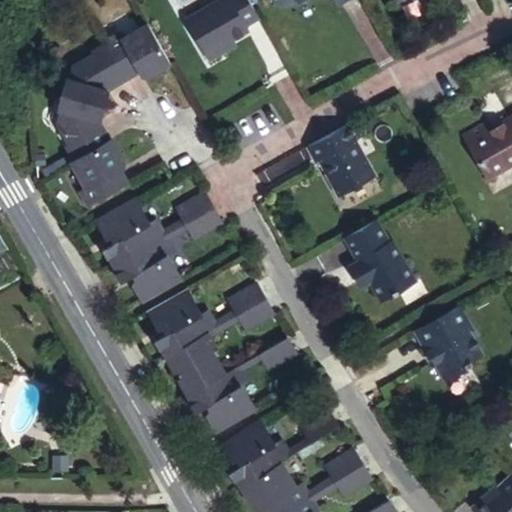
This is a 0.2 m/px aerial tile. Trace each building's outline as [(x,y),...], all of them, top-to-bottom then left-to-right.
[(261,12),(254,0),(209,0),(189,12),(214,53),(228,45),(226,40),(236,34),(251,25),(248,20),(261,12)] [(175,57),(149,13),(121,29),(118,23),(106,30),(107,33),(130,73),(143,66),(145,71),(152,71),(175,57)] [(63,80),(63,86),(109,99),(112,84),(130,73),(107,33),(92,42),(93,46),(75,56),(70,70),(65,70),(63,80)] [(239,39),(236,34),(226,40),(228,45),(239,39)] [(63,86),(62,128),(70,140),(67,142),(75,155),(113,132),(104,117),(109,99),(63,86)] [(511,165),(511,112),(498,120),(493,124),(483,130),(479,124),(453,139),(480,185),(511,165)] [(356,113),(308,140),(316,155),(321,152),(329,166),(326,167),(339,189),(376,168),(356,132),(364,127),(356,113)] [(75,155),(71,157),(88,184),(82,188),(92,204),(135,179),(127,165),(130,163),(130,156),(115,131),(113,132),(75,155)] [(186,219),(216,202),(206,185),(176,202),(186,219)] [(138,194),(97,216),(106,233),(110,231),(114,237),(101,245),(104,251),(106,250),(113,261),(165,231),(156,215),(152,217),(138,194)] [(226,220),(216,202),(186,219),(196,237),(226,220)] [(391,236),(378,212),(345,231),(359,255),(351,260),(364,282),(372,278),(382,297),(418,276),(394,234),(391,236)] [(141,295),(183,270),(171,251),(174,247),(165,231),(113,261),(118,269),(116,272),(120,279),(132,272),(134,276),(131,279),(141,295)] [(237,311),(267,294),(258,277),(228,294),(237,311)] [(203,307),(191,286),(148,308),(159,326),(162,324),(165,331),(153,338),(157,343),(159,341),(165,351),(210,326),(217,322),(208,305),(203,307)] [(277,311),(267,294),(237,311),(248,329),(277,311)] [(462,299),(417,325),(426,340),(427,339),(447,373),(474,357),(472,354),(485,346),(471,323),(475,321),(462,299)] [(180,379),(187,391),(227,368),(214,345),(218,341),(210,326),(165,351),(172,364),(170,369),(175,378),(180,379)] [(300,352),(289,332),(260,349),(271,370),(300,352)] [(216,426),(257,402),(246,383),(250,379),(239,361),(227,368),(187,391),(192,398),(189,400),(195,409),(207,403),(210,409),(206,411),(216,426)] [(322,434),(340,423),(329,403),(299,423),(310,441),(322,434)] [(274,438),(262,417),(222,443),(231,458),(236,455),(239,460),(226,468),(232,477),(234,477),(239,485),(283,458),(289,454),(278,436),(274,438)] [(326,441),(322,434),(310,441),(300,447),(304,454),(326,441)] [(334,479),(364,461),(354,444),(323,462),(334,479)] [(262,510),(263,511),(278,511),(311,493),(301,477),(296,480),(283,458),(239,485),(252,507),(262,510)] [(373,477),(364,461),(334,479),(344,496),(373,477)] [(511,511),(511,472),(497,485),(488,493),(486,491),(474,503),(482,511),(511,511)] [(497,485),(495,483),(486,491),(488,493),(497,485)] [(311,493),(278,511),(315,511),(314,510),(319,506),(311,493)] [(397,511),(387,496),(361,511),(397,511)]
